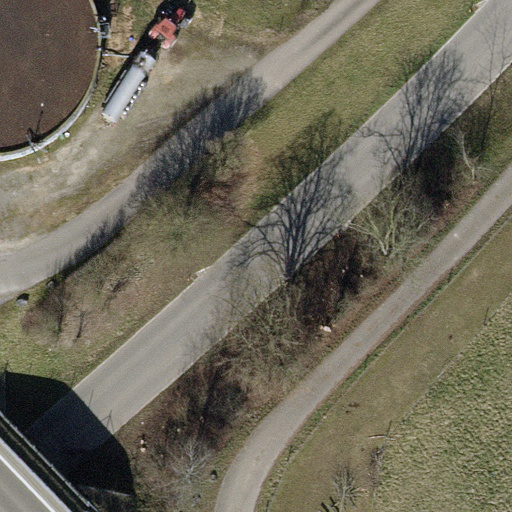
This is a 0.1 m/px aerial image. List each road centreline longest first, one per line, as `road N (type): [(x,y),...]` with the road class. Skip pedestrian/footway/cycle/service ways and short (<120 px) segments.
road 1 (residential): [(0,488),(255,269),(511,21)]
road 2 (track): [(358,0),(63,253),(0,279)]
road 3 (track): [(511,190),(316,390),(265,451),(240,511)]
